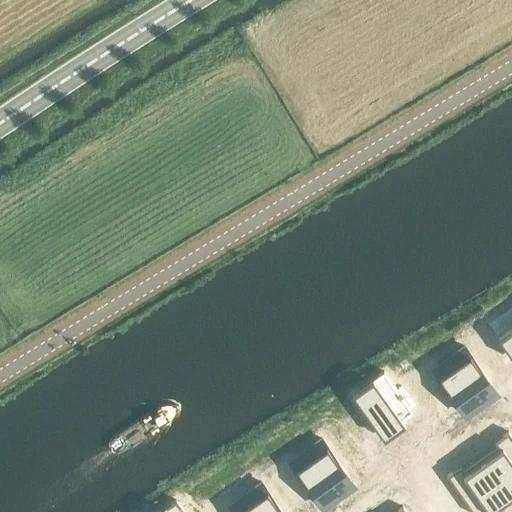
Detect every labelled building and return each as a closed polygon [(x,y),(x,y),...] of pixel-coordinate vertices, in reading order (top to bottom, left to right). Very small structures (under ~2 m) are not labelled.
[(511,328),(499,338),(507,349),(511,355),(511,328)] [(455,360),(436,373),(450,392),(449,392),(465,415),(486,400),(482,394),(493,387),(487,379),(488,379),(465,346),(460,350),(461,350),(452,356),(455,360)] [(379,375),(353,394),(370,417),(369,418),(384,439),(397,430),(396,430),(404,424),(401,419),(411,412),(411,413),(413,411),(384,371),(379,375)] [(498,445),(481,458),(510,499),(511,497),(511,436),(508,432),(503,435),(504,436),(496,442),(498,445)] [(312,453),(294,465),(307,484),(307,485),(322,507),(343,492),(340,486),(350,479),(345,471),(322,438),(317,442),(318,443),(309,449),(312,453)] [(452,472),(447,476),(472,511),(480,511),(487,507),(490,511),(495,509),(495,510),(510,499),(481,458),(463,470),(461,467),(453,472),(452,472)] [(252,496),(233,509),(235,511),(282,511),(262,482),(257,486),(249,492),(252,496)] [(172,504),(159,511),(185,511),(176,500),(171,503),(172,504)]
